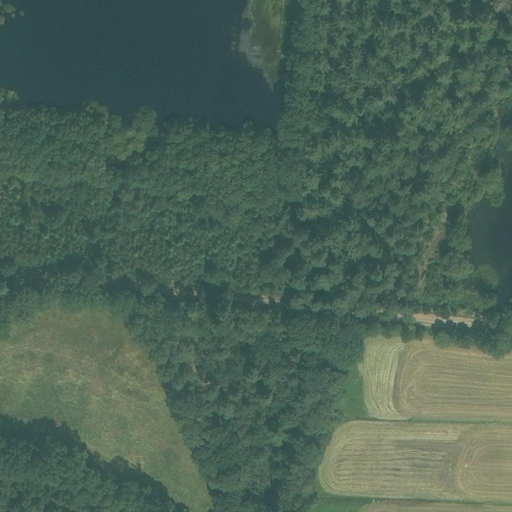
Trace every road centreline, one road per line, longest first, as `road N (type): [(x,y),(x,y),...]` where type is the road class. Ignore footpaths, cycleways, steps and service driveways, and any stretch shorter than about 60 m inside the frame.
road 1 (track): [(100,281),(350,311)]
road 2 (track): [(350,311),(511,330)]
